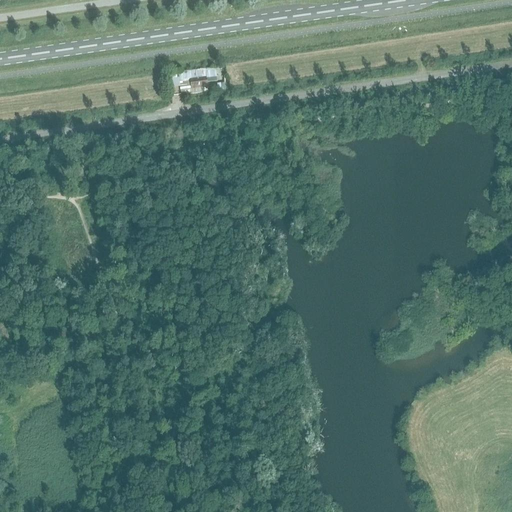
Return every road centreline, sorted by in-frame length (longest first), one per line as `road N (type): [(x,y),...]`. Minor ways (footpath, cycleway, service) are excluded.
road 1 (unclassified): [(0,138),(511,60)]
road 2 (secondary): [(253,22),(0,56)]
road 3 (secondary): [(253,22),(411,0)]
road 4 (unclassified): [(121,0),(0,17)]
